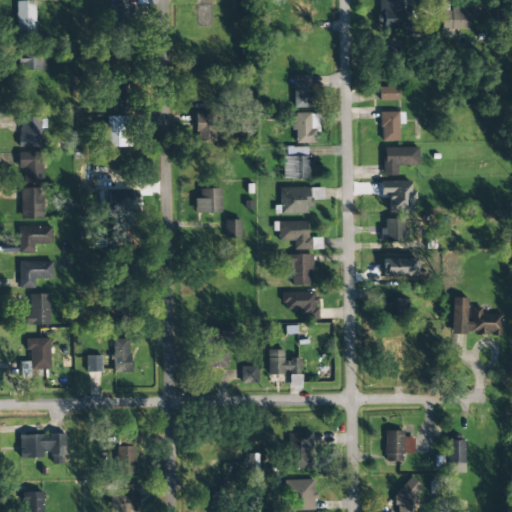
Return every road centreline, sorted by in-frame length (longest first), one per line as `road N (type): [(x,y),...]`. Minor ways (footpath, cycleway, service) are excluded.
road 1 (residential): [(171,511),(163,0)]
road 2 (residential): [(353,511),(346,0)]
road 3 (residential): [(480,398),(0,404)]
